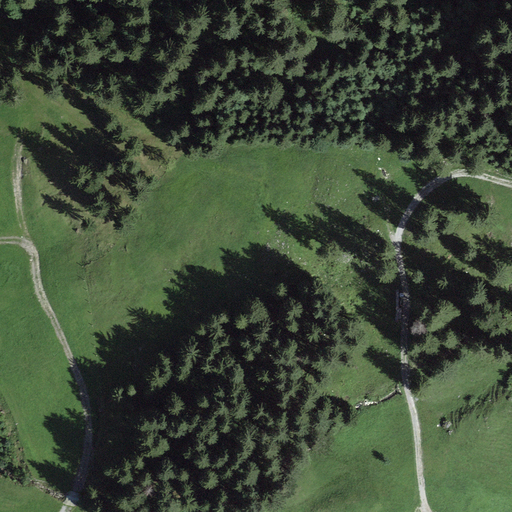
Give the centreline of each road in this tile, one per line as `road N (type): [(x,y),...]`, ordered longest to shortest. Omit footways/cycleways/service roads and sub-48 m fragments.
road 1 (track): [(427,511),(404,369),(398,235),(420,195),(448,175),(511,182)]
road 2 (track): [(0,236),(37,245),(59,322),(79,457),(77,477),(57,492),(49,511)]
